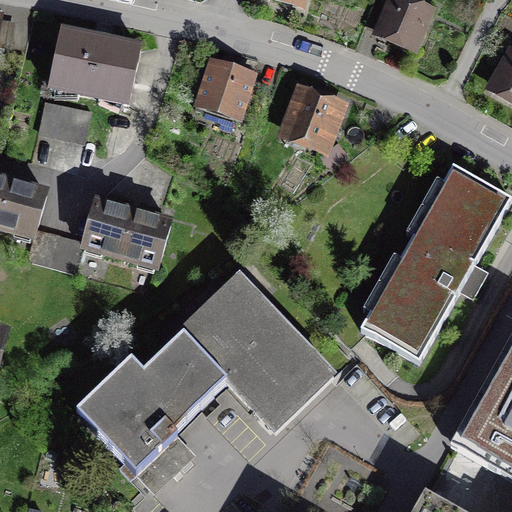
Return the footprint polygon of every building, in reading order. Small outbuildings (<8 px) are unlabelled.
[(305,0),(263,0),(263,6),(302,15),(305,0)] [(391,0),(375,38),(413,53),(430,11),(403,0),(391,0)] [(11,29),(0,26),(0,79),(11,29)] [(142,55),(62,38),(50,90),(131,107),(142,55)] [(511,57),(493,92),(511,102),(511,57)] [(256,83),(211,70),(197,116),(242,129),(256,83)] [(345,113),(303,97),(284,148),(326,164),(345,113)] [(47,104),(39,133),(83,145),(91,116),(47,104)] [(511,214),(511,205),(458,176),(367,338),(425,370),(511,214)] [(47,206),(0,193),(0,236),(36,246),(47,206)] [(172,236),(97,216),(85,259),(160,279),(172,236)] [(84,243),(45,231),(37,256),(75,269),(84,243)] [(227,385),(275,435),(333,379),(239,281),(181,337),(183,339),(227,385)] [(227,385),(183,339),(143,377),(131,365),(78,416),(136,478),(177,439),(174,436),(227,385)] [(511,511),(511,341),(451,450),(511,484),(511,511)] [(0,377),(9,346),(0,343),(0,377)] [(454,511),(425,495),(415,511),(454,511)]
